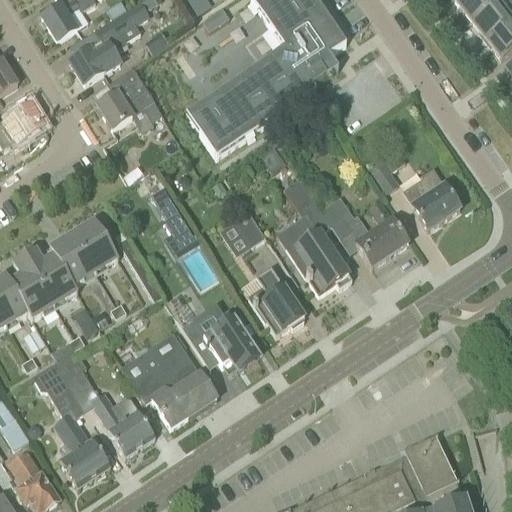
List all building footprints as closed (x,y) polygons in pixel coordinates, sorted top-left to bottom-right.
[(54,0),(53,1),(59,11),(40,23),(55,47),(86,28),(80,18),(94,9),(88,0),(54,0)] [(82,92),(100,81),(102,80),(101,79),(120,68),(114,58),(125,51),(124,49),(139,40),(134,33),(149,23),(145,17),(157,9),(151,0),(126,16),(111,25),(92,38),(99,48),(67,67),(82,92)] [(183,0),(197,20),(211,10),(204,0),(183,0)] [(282,55),(185,121),(215,165),(315,98),(312,94),(338,77),(336,75),(335,76),(327,63),(345,51),(310,0),(257,0),(249,6),(282,55)] [(446,0),(454,9),(466,0),(446,0)] [(466,0),(454,9),(469,28),(504,0),(466,0)] [(505,0),(504,0),(469,28),(484,47),(511,24),(511,7),(506,0),(505,0)] [(221,15),(201,28),(208,38),(228,25),(221,15)] [(511,24),(484,47),(499,66),(511,55),(511,24)] [(1,66),(0,67),(0,100),(16,91),(1,66)] [(150,129),(156,126),(161,123),(132,75),(108,90),(114,100),(95,112),(110,136),(127,126),(130,124),(129,123),(142,116),(150,129)] [(370,100),(332,127),(340,138),(378,112),(370,100)] [(0,151),(2,155),(9,150),(12,154),(43,135),(28,110),(0,127),(0,151)] [(272,153),(260,162),(271,178),(283,169),(272,153)] [(398,158),(370,177),(384,199),(396,191),(389,179),(404,169),(398,158)] [(121,182),(127,192),(143,181),(136,171),(121,182)] [(401,200),(415,221),(426,237),(457,216),(430,176),(419,184),(421,186),(401,200)] [(297,186),(285,194),(299,214),(310,206),(297,186)] [(219,188),(212,192),(218,202),(225,198),(219,188)] [(354,252),(359,259),(370,276),(406,251),(378,209),(368,215),(381,234),(370,241),(356,222),(352,224),(345,213),(344,214),(338,205),(319,217),(338,245),(349,238),(357,250),(354,252)] [(176,251),(191,242),(177,218),(161,228),(176,251)] [(250,253),(264,244),(247,219),(233,228),(250,253)] [(116,266),(103,244),(92,227),(69,241),(91,277),(103,270),(105,273),(116,266)] [(350,287),(317,237),(287,258),(317,302),(334,290),(338,296),(350,287)] [(47,254),(50,261),(70,294),(72,293),(82,287),(80,283),(91,277),(69,241),(47,254)] [(118,250),(123,259),(131,253),(126,245),(118,250)] [(123,259),(129,268),(137,263),(131,253),(123,259)] [(50,261),(34,271),(27,259),(22,263),(51,310),(62,303),(64,306),(75,299),(72,293),(70,294),(50,261)] [(18,281),(7,287),(27,320),(26,321),(30,327),(41,320),(39,317),(51,310),(22,263),(11,269),(18,281)] [(129,268),(135,278),(143,273),(137,263),(129,268)] [(135,278),(141,289),(149,283),(143,273),(135,278)] [(303,324),(269,274),(254,284),(261,294),(247,304),(251,310),(263,329),(264,329),(274,343),(289,333),(291,335),(302,328),(301,325),(303,324)] [(3,281),(0,282),(0,326),(2,330),(14,324),(16,327),(26,321),(27,320),(7,287),(3,281)] [(141,289),(147,298),(155,293),(149,283),(141,289)] [(147,298),(153,309),(162,303),(155,293),(147,298)] [(119,322),(125,319),(119,311),(114,314),(119,322)] [(109,317),(114,325),(119,322),(114,314),(109,317)] [(102,318),(93,323),(99,334),(109,329),(102,318)] [(191,327),(181,334),(197,360),(206,373),(208,377),(209,376),(207,373),(216,367),(220,374),(230,368),(236,376),(256,363),(243,342),(229,320),(199,339),(191,327)] [(90,325),(79,331),(85,341),(95,334),(90,325)] [(43,350),(34,336),(25,342),(33,356),(43,350)] [(73,346),(78,354),(83,351),(78,343),(73,346)] [(73,358),(75,357),(78,354),(73,346),(68,349),(73,357),(73,358)] [(149,355),(121,373),(144,408),(150,405),(169,435),(215,405),(182,355),(158,370),(149,355)] [(73,357),(51,371),(80,415),(90,409),(107,436),(105,437),(111,447),(123,464),(153,445),(142,428),(135,417),(129,408),(123,406),(111,414),(102,399),(96,403),(80,378),(85,374),(75,357),(73,358),(73,357)] [(31,376),(36,373),(31,364),(26,367),(31,376)] [(20,370),(26,379),(31,376),(26,367),(20,370)] [(52,457),(58,467),(76,495),(108,474),(90,446),(88,448),(70,421),(80,415),(51,371),(31,383),(40,397),(47,399),(46,399),(63,425),(52,432),(64,449),(52,457)] [(27,446),(13,425),(0,434),(0,436),(13,456),(27,446)] [(29,433),(28,437),(30,441),(34,442),(38,440),(39,436),(37,432),(33,431),(29,433)] [(465,511),(464,507),(460,508),(452,488),(456,487),(453,479),(437,441),(403,457),(406,464),(300,511),(465,511)] [(14,495),(21,506),(24,511),(27,509),(29,511),(49,511),(57,507),(27,459),(11,468),(24,489),(14,495)]
